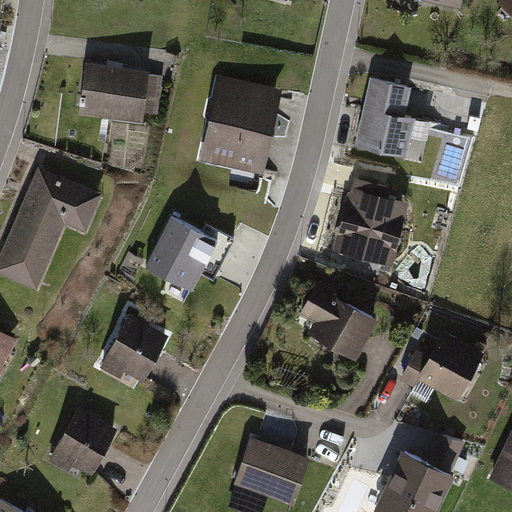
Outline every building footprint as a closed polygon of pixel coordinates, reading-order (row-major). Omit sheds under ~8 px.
[(511,0),(496,0),(494,3),(511,17),(511,0)] [(144,70),(80,61),(72,115),(139,124),(141,112),(154,114),(159,76),(144,74),(144,70)] [(277,87),(215,74),(198,158),(260,171),(277,87)] [(411,83),(370,74),(354,143),(406,155),(415,116),(404,114),(411,83)] [(97,192),(34,165),(0,241),(0,276),(30,290),(60,222),(80,231),(97,192)] [(385,186),(350,177),(331,247),(388,263),(404,202),(382,196),(385,186)] [(230,246),(165,213),(138,267),(188,293),(208,254),(222,261),(230,246)] [(376,319),(313,282),(295,313),(311,323),(305,334),(352,361),(376,319)] [(165,335),(125,313),(96,367),(117,377),(120,371),(140,382),(165,335)] [(0,360),(12,337),(0,330),(0,360)] [(427,357),(412,349),(396,379),(412,388),(416,380),(453,401),(479,353),(441,332),(427,357)] [(115,427),(74,405),(47,456),(87,477),(115,427)] [(511,422),(485,479),(511,491),(511,422)] [(460,442),(437,431),(423,462),(397,450),(368,511),(434,511),(451,476),(445,474),(460,442)] [(293,504),(310,457),(249,436),(232,483),(293,504)] [(0,511),(24,511),(0,498),(0,511)]
